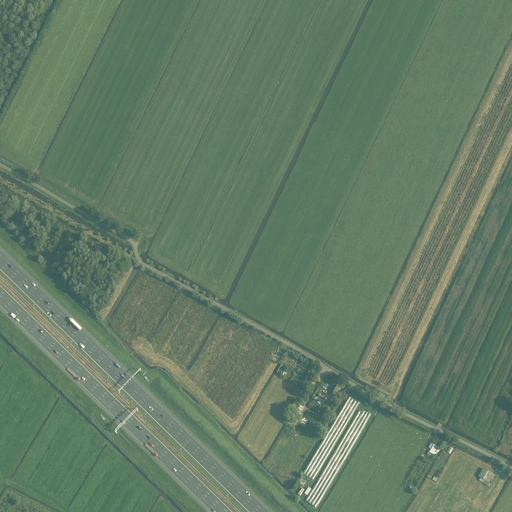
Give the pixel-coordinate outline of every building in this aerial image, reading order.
[(334,399),(335,397),(340,389),(334,386),(329,396),(331,397),(331,398),(333,399),(334,399)] [(320,395),(316,400),(323,404),(327,399),(320,395)] [(298,405),(294,412),(299,415),(304,408),(303,408),(298,405)] [(431,450),(430,453),(434,455),(435,452),(438,447),(434,445),(431,450)] [(478,477),(484,480),(489,472),(483,469),(478,477)]
